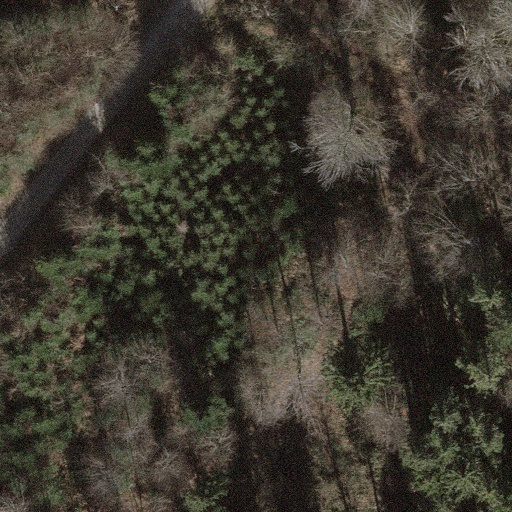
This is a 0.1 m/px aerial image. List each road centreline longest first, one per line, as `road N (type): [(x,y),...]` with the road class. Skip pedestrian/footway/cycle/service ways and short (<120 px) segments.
road 1 (track): [(0,234),(56,140),(179,0)]
road 2 (track): [(327,0),(426,71),(511,91)]
